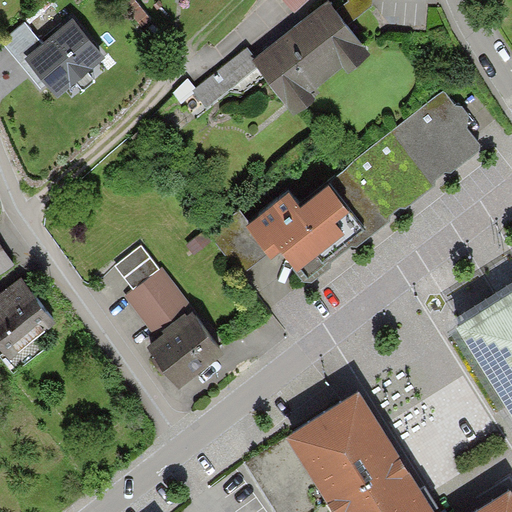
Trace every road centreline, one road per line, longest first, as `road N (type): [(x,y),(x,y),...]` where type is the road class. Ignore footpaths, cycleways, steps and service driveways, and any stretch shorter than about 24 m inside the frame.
road 1 (residential): [(511,191),(190,441)]
road 2 (unclassified): [(0,175),(24,228),(190,441)]
